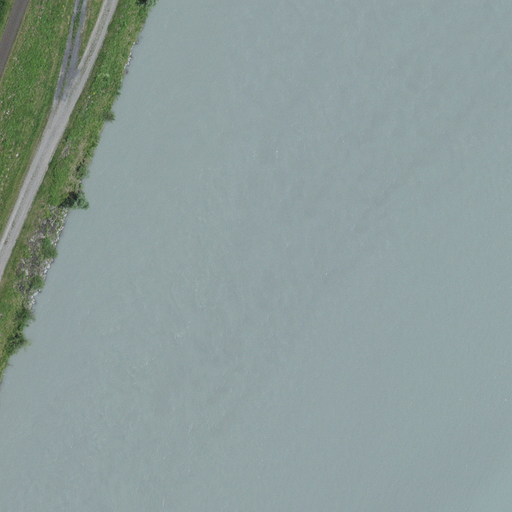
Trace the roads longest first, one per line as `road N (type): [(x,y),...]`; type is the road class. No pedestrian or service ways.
road 1 (track): [(0,268),(111,0)]
road 2 (track): [(48,155),(88,0)]
